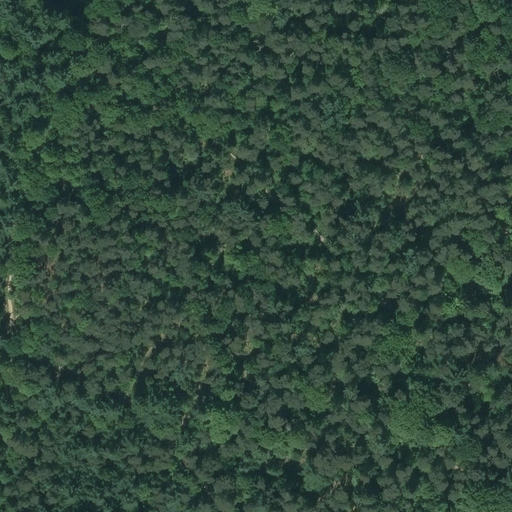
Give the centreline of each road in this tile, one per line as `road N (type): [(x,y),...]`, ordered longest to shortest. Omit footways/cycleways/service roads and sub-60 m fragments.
road 1 (track): [(178,109),(132,46),(92,16)]
road 2 (track): [(267,191),(178,109)]
